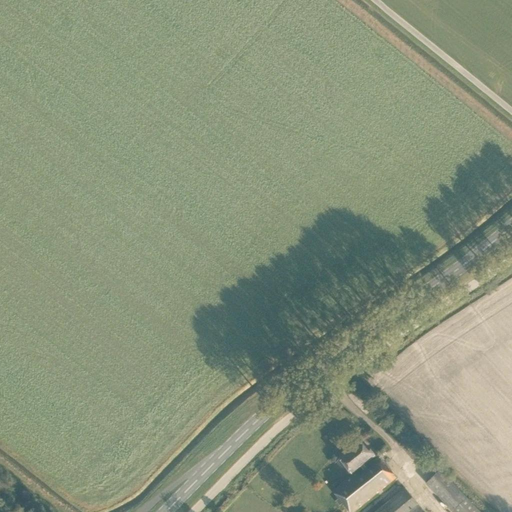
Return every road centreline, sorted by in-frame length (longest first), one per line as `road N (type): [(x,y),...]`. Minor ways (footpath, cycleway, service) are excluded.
road 1 (primary): [(164,511),(312,371),(511,225)]
road 2 (unclassified): [(193,511),(286,421),(511,259)]
